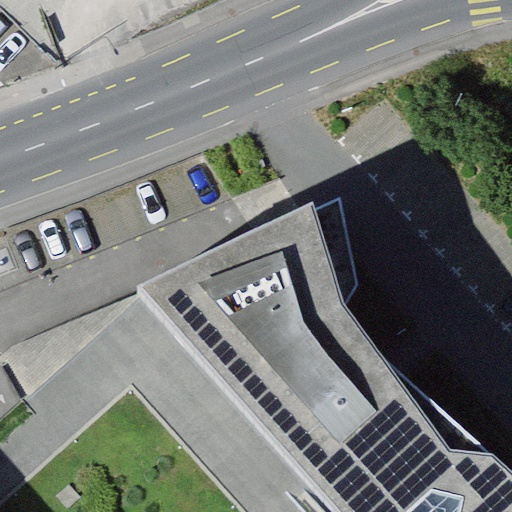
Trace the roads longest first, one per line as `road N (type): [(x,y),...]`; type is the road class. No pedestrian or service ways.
road 1 (secondary): [(251,61),(0,157)]
road 2 (secondary): [(251,61),(503,0)]
